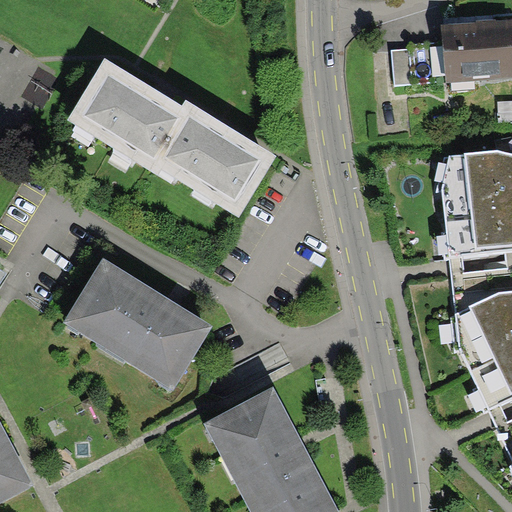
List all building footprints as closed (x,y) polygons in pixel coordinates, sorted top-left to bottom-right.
[(445,81),(511,75),(511,23),(511,18),(441,25),(443,43),(445,81)] [(445,81),(443,43),(408,45),(409,50),(393,51),(396,84),(445,81)] [(193,121),(117,77),(85,131),(158,175),(166,165),(193,121)] [(269,158),(198,114),(195,119),(193,121),(166,165),(238,209),(269,158)] [(511,155),(497,152),(451,156),(444,190),(449,256),(511,251),(511,155)] [(104,263),(66,327),(171,390),(209,327),(104,263)] [(511,292),(501,294),(456,317),(456,345),(488,410),(511,399),(511,292)] [(313,468),(274,395),(209,430),(248,502),(313,468)] [(0,502),(32,484),(0,425),(0,502)] [(335,511),(313,468),(248,502),(252,511),(335,511)]
